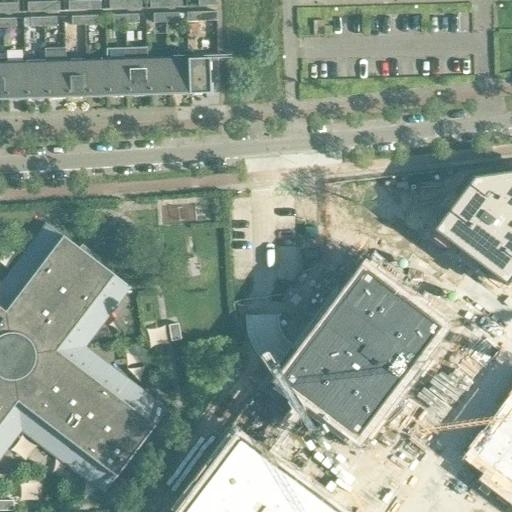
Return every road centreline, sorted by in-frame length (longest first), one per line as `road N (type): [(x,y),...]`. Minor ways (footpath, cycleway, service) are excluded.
road 1 (residential): [(0,165),(511,120)]
road 2 (residential): [(380,163),(391,230),(411,257),(511,329)]
road 3 (residential): [(407,511),(511,366)]
